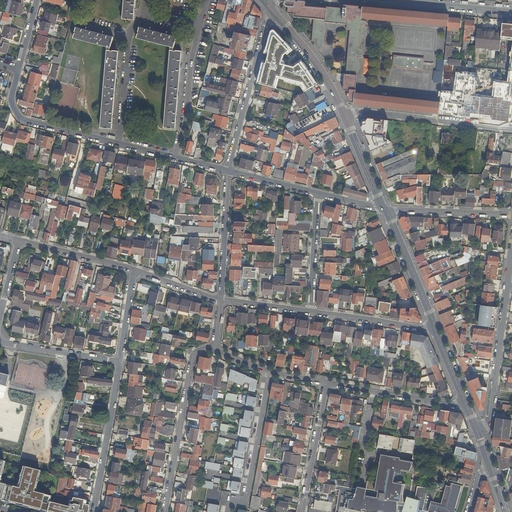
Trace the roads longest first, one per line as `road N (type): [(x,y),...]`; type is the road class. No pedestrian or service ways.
road 1 (residential): [(477,432),(488,421),(511,247)]
road 2 (residential): [(164,511),(193,353),(212,348)]
road 3 (residential): [(344,115),(511,128)]
road 4 (residential): [(226,170),(274,13)]
road 5 (residential): [(270,372),(246,501),(231,500),(229,511)]
road 6 (residential): [(18,69),(11,100),(24,120),(118,144)]
road 7 (residential): [(120,361),(94,511)]
road 8 (residential): [(467,408),(326,383)]
road 9 (residential): [(175,158),(200,25)]
road 10 (residential): [(326,383),(301,511)]
road 11 (residential): [(219,300),(226,170)]
road 12 (primary): [(435,329),(386,209)]
road 13 (residential): [(435,329),(309,312)]
road 14 (residential): [(386,209),(511,214)]
road 15 (primary): [(344,115),(274,13)]
road 16 (residential): [(120,361),(0,342)]
road 17 (residential): [(309,312),(316,191)]
road 18 (residential): [(133,270),(16,239)]
